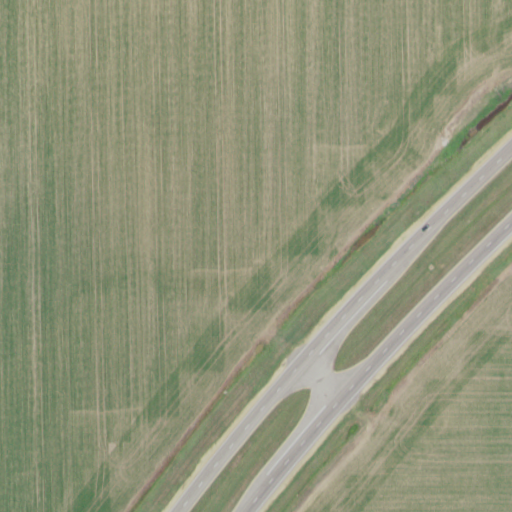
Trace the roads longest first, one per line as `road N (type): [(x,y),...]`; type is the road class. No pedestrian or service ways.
road 1 (trunk): [(343,396),(511,220)]
road 2 (trunk): [(300,360),(173,511)]
road 3 (trunk): [(511,143),(381,272)]
